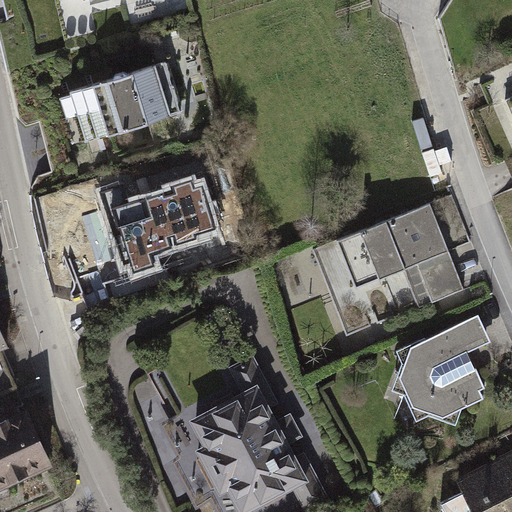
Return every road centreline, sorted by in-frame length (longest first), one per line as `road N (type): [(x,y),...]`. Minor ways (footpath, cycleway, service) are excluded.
road 1 (residential): [(106,489),(62,385),(0,131)]
road 2 (residential): [(418,0),(472,187),(511,284)]
